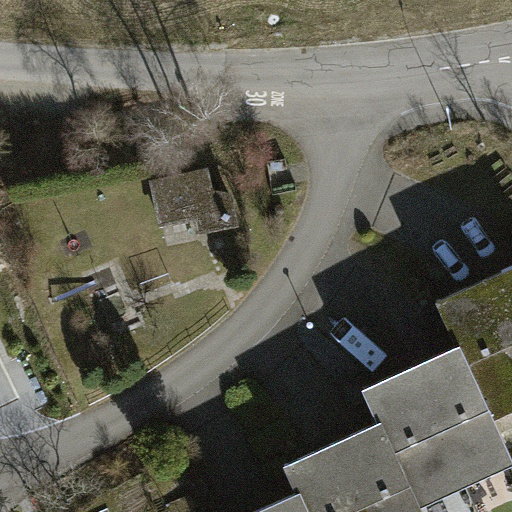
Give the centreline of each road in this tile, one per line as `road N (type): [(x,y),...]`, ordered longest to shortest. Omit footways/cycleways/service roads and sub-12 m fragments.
road 1 (residential): [(347,84),(342,193),(288,279),(247,326),(184,375),(0,476)]
road 2 (residential): [(347,84),(256,86),(0,62)]
road 3 (residential): [(511,61),(347,84)]
